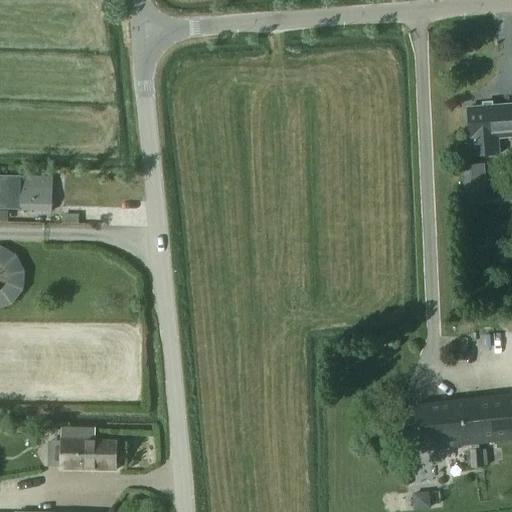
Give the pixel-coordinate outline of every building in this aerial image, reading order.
[(511,105),(467,109),(471,157),(499,155),(498,139),(511,137),(511,105)] [(511,201),(511,172),(506,172),(507,182),(491,182),(492,202),(511,201)] [(0,175),(0,208),(52,209),(52,177),(20,176),(0,175)] [(0,249),(0,306),(16,307),(19,251),(0,249)] [(511,440),(511,395),(414,407),(419,451),(511,440)] [(72,429),(71,440),(60,440),(59,469),(117,471),(118,441),(95,441),(95,429),(72,429)] [(482,451),(471,452),(472,468),(484,467),(482,451)]
